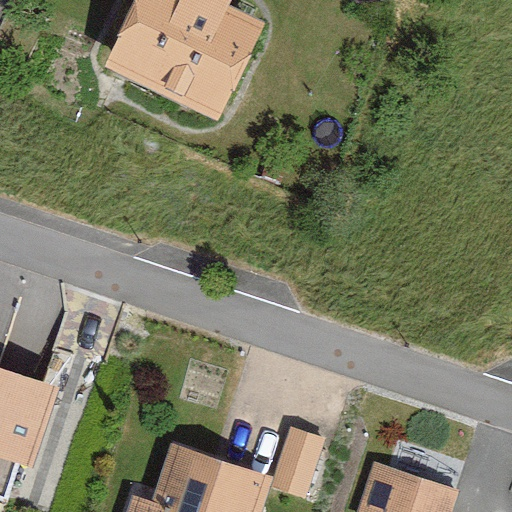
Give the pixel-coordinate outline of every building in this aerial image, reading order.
[(147,0),(115,72),(227,124),(273,24),(221,0),(147,0)] [(0,498),(15,504),(27,466),(41,470),(66,388),(0,367),(0,498)] [(313,491),(331,430),(295,420),(277,480),(313,491)] [(176,448),(158,509),(136,504),(134,511),(265,511),(275,476),(176,448)] [(361,511),(456,511),(464,491),(378,463),(361,511)]
